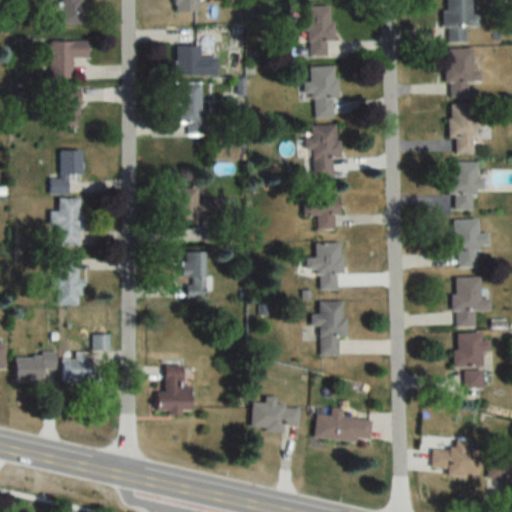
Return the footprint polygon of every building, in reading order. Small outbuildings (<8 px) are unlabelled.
[(77,23),(77,0),(59,0),(59,23),(77,23)] [(193,11),(193,0),(170,0),(171,11),(193,11)] [(468,13),(468,0),(440,0),(441,27),(445,27),(445,42),(463,42),(463,26),(476,26),(476,13),(468,13)] [(305,6),(305,57),(325,57),(325,40),(330,40),(330,6),(305,6)] [(69,78),(69,57),(83,57),(83,40),(47,40),(47,78),(69,78)] [(196,46),(173,46),(173,75),(213,75),(213,57),(196,57),(196,46)] [(477,69),(470,69),(469,48),(443,48),(443,97),(465,96),(465,82),(477,82),(477,69)] [(334,96),(333,66),(307,66),(309,118),(331,117),(331,97),(334,96)] [(184,134),(205,135),(206,111),(197,111),(197,83),(173,83),(173,121),(184,121),(184,134)] [(75,87),(53,87),(53,126),(75,126),(75,87)] [(445,104),(445,138),(451,137),(452,154),(472,153),(472,127),(481,127),(481,115),(472,115),(472,103),(445,104)] [(334,124),(306,125),(307,177),(334,176),(334,124)] [(56,178),(46,178),(46,194),(64,194),(64,174),(76,174),(76,150),(56,150),(56,178)] [(446,196),(450,196),(450,210),(470,210),(471,188),(480,188),(480,178),(473,178),(474,162),(447,161),(446,196)] [(301,215),(313,215),(313,229),(333,229),(334,183),(301,183),(301,215)] [(171,224),(195,224),(195,214),(203,214),(203,203),(194,203),(194,187),(171,187),(171,224)] [(54,226),(53,246),(78,246),(78,212),(76,212),(76,198),(54,198),(54,211),(46,211),(46,226),(54,226)] [(455,267),(474,267),(474,246),(485,246),(485,233),(475,233),(475,219),(448,219),(448,252),(455,252),(455,267)] [(313,242),(313,289),(338,289),(338,242),(313,242)] [(182,299),(201,299),(201,252),(179,252),(179,279),(182,279),(182,299)] [(53,289),(53,304),(76,305),(77,279),(73,279),(74,256),(54,256),(53,278),(47,278),(47,289),(53,289)] [(486,298),(476,298),(476,277),(450,277),(450,327),(472,327),(472,311),(487,311),(486,298)] [(342,337),(341,301),(315,301),(315,314),(307,314),(308,325),(316,324),(316,355),(336,354),(336,337),(342,337)] [(478,333),(450,333),(451,367),(478,366),(478,351),(486,351),(486,340),(478,340),(478,333)] [(106,350),(106,335),(90,335),(90,350),(106,350)] [(86,352),(71,352),(71,359),(58,359),(58,383),(86,383),(86,352)] [(10,354),(10,381),(38,381),(38,369),(52,369),(52,355),(10,354)] [(187,383),(179,383),(179,364),(161,364),(161,391),(152,391),(152,412),(187,412),(187,383)] [(479,388),(479,369),(461,369),(461,388),(479,388)] [(280,425),(295,425),(295,406),(272,406),(272,396),(261,396),(261,402),(247,402),(247,431),(280,431),(280,425)] [(312,414),(310,437),(365,442),(367,419),(338,417),(339,408),(327,407),(327,415),(312,414)] [(477,449),(463,449),(463,441),(452,441),(451,449),(429,449),(429,467),(444,467),(443,475),(476,476),(477,449)] [(503,459),(486,459),(485,477),(500,478),(500,486),(511,486),(511,450),(504,450),(503,459)]
